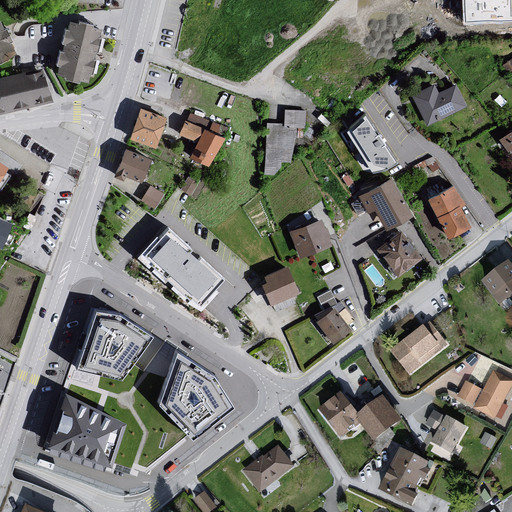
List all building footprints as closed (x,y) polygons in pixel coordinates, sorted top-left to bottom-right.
[(359,0),(367,37),(398,31),(394,12),(417,7),(415,0),(359,0)] [(511,0),(463,0),(464,6),(474,6),(474,11),(511,9),(511,0)] [(0,18),(0,60),(16,54),(0,19),(0,18)] [(70,20),(57,70),(89,78),(102,28),(70,20)] [(0,110),(51,99),(41,69),(0,78),(0,110)] [(412,95),(428,126),(466,107),(454,84),(440,91),(435,83),(412,95)] [(130,138),(156,147),(166,117),(139,108),(130,138)] [(267,123),(264,166),(280,167),(280,161),(289,162),(290,143),(303,144),(304,110),(282,109),(281,123),(267,123)] [(189,113),(181,135),(198,140),(192,158),(213,165),(226,126),(189,113)] [(397,161),(365,113),(346,130),(371,171),(386,168),(397,161)] [(511,129),(499,139),(511,157),(511,129)] [(116,171),(143,180),(150,160),(123,150),(116,171)] [(424,167),(438,163),(434,153),(420,158),(424,167)] [(384,229),(411,215),(392,179),(358,196),(367,213),(373,209),(384,229)] [(140,199),(154,207),(162,194),(148,186),(140,199)] [(429,200),(451,239),(472,227),(461,207),(464,205),(453,186),(429,200)] [(287,228),(298,257),(330,245),(319,216),(287,228)] [(0,221),(0,247),(3,249),(12,226),(0,221)] [(168,228),(143,258),(199,305),(224,275),(168,228)] [(375,249),(399,277),(421,258),(397,230),(375,249)] [(260,276),(271,303),(299,292),(288,265),(260,276)] [(501,307),(511,297),(511,269),(508,265),(484,286),(501,307)] [(116,310),(91,306),(72,365),(117,375),(148,332),(116,310)] [(314,321),(330,344),(349,330),(333,307),(314,321)] [(390,351),(409,375),(446,347),(427,323),(390,351)] [(176,349),(148,332),(117,375),(72,365),(64,390),(124,421),(110,466),(145,476),(191,437),(157,401),(176,349)] [(157,401),(191,437),(232,405),(213,373),(176,349),(157,401)] [(465,382),(457,398),(495,418),(511,386),(511,382),(492,372),(482,391),(465,382)] [(110,466),(124,421),(64,390),(46,445),(110,466)] [(361,424),(375,443),(402,424),(382,397),(361,413),(345,391),(318,411),(340,440),(361,424)] [(432,444),(452,455),(466,428),(434,412),(427,426),(438,432),(432,444)] [(481,441),(493,445),(496,434),(484,431),(481,441)] [(261,493),(293,469),(276,446),(244,470),(261,493)] [(401,451),(382,490),(411,504),(430,465),(401,451)] [(193,502),(201,511),(211,511),(215,509),(203,494),(193,502)]
